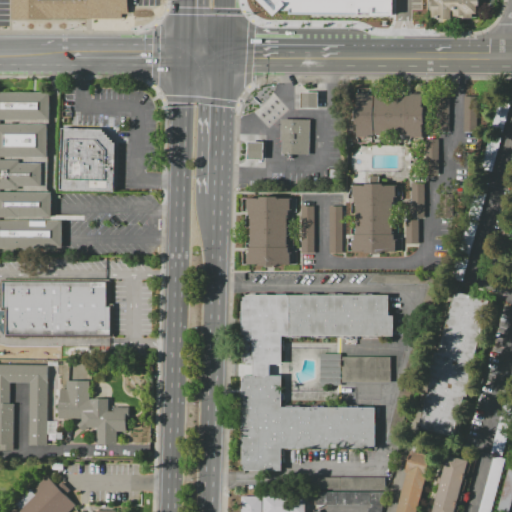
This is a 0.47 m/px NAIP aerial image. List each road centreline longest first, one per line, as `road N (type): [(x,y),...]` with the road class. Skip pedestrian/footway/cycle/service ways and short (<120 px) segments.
road 1 (primary): [(188,59),(174,511)]
road 2 (primary): [(206,511),(219,195)]
road 3 (primary): [(219,195),(224,58)]
road 4 (tertiary): [(65,58),(188,59)]
road 5 (secondary): [(224,58),(345,56)]
